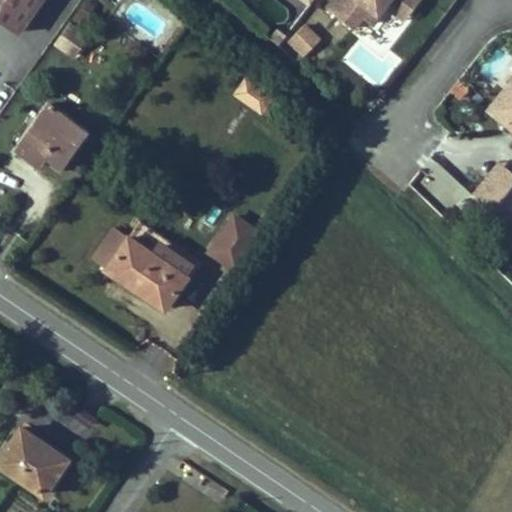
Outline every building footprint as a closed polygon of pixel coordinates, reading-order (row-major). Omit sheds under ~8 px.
[(0,0),(0,37),(2,39),(29,0),(0,0)] [(279,0),(257,0),(254,5),(281,25),(293,10),(279,0)] [(342,0),(364,17),(372,6),(381,13),(391,0),(411,0),(418,5),(422,0),(342,0)] [(401,0),(415,10),(418,5),(411,0),(401,0)] [(373,24),(381,13),(372,6),(364,17),(373,24)] [(286,39),(304,56),(323,36),(305,19),(286,39)] [(266,120),(276,104),(249,85),(238,100),(266,120)] [(511,143),(511,86),(507,94),(511,97),(511,110),(496,132),(511,143)] [(496,132),(511,110),(511,97),(507,94),(485,123),(496,132)] [(27,165),(45,178),(75,133),(34,106),(8,145),(30,160),(27,165)] [(0,158),(21,173),(27,165),(30,160),(8,145),(0,156),(0,158)] [(511,167),(497,157),(473,189),(497,207),(511,186),(511,167)] [(118,254),(140,227),(127,216),(105,243),(118,254)] [(511,216),(500,232),(511,242),(511,216)] [(165,303),(200,264),(147,219),(140,227),(118,254),(115,257),(165,303)] [(241,273),(266,242),(244,224),(219,255),(241,273)] [(54,459),(8,426),(0,437),(0,465),(32,489),(54,459)]
